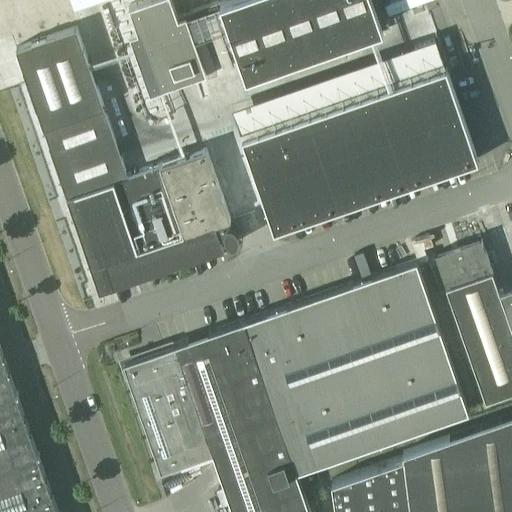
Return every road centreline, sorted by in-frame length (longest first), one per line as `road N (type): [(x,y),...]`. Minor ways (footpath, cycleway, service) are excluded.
road 1 (unclassified): [(57,339),(511,184)]
road 2 (unclassified): [(118,511),(57,339)]
road 3 (unclassified): [(57,339),(0,177)]
